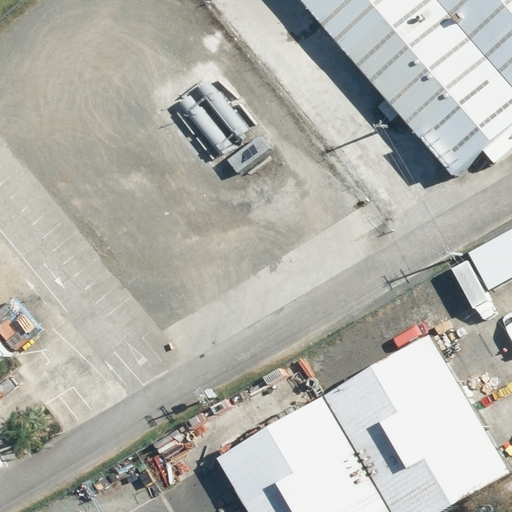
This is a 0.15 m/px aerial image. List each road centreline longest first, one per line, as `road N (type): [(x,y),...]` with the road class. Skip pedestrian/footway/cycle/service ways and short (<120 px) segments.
road 1 (unknown): [(426,211),(266,23)]
road 2 (unknown): [(130,391),(34,262),(0,231)]
